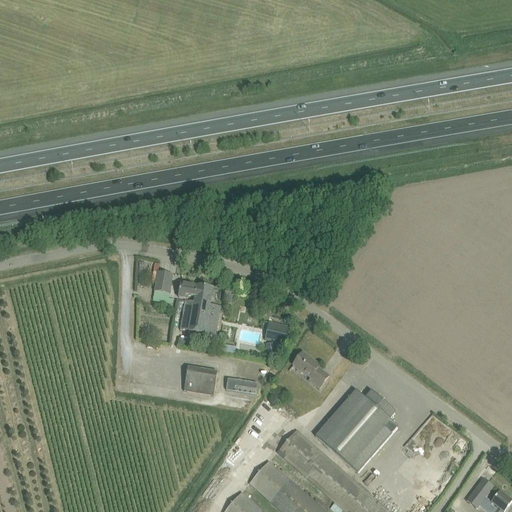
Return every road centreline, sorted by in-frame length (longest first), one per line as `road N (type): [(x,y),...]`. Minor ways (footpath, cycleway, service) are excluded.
road 1 (motorway): [(511,75),(0,166)]
road 2 (motorway): [(0,207),(511,117)]
road 3 (unclassified): [(511,458),(290,292),(247,271),(140,247)]
road 4 (unclassified): [(0,266),(103,245),(140,247)]
